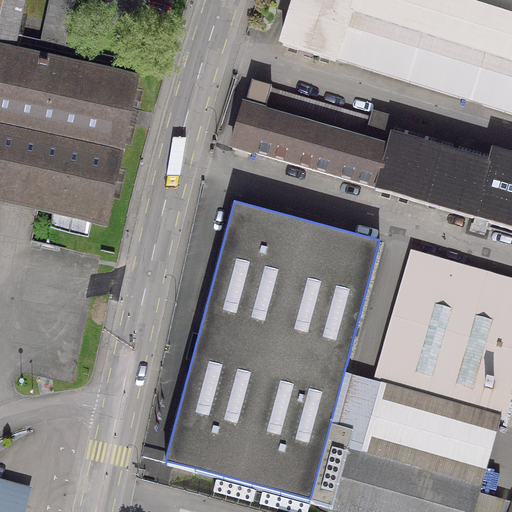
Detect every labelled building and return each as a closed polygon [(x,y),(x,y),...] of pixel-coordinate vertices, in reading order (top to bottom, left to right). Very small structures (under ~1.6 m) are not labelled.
[(136,81),(121,78),(11,54),(14,38),(20,39),(25,17),(19,16),(22,0),(0,0),(0,205),(104,228),(136,81)] [(64,48),(74,0),(47,0),(38,44),(56,48),(55,51),(62,52),(63,49),(64,49),(64,48)] [(511,0),(295,0),(281,47),(334,64),(334,62),(511,117),(511,0)] [(249,156),(250,154),(374,190),(373,192),(474,221),(472,228),(484,231),(486,225),(511,232),(511,161),(493,156),(494,152),(372,116),(371,119),(250,84),(231,151),(249,156)] [(232,208),(163,467),(308,506),(329,428),(378,247),(232,208)] [(511,387),(511,283),(409,255),(372,385),(502,423),(511,387)] [(308,506),(330,511),(331,510),(347,450),(351,434),(329,428),(308,506)] [(347,450),(331,510),(337,511),(470,511),(477,488),(363,455),(347,450)]
